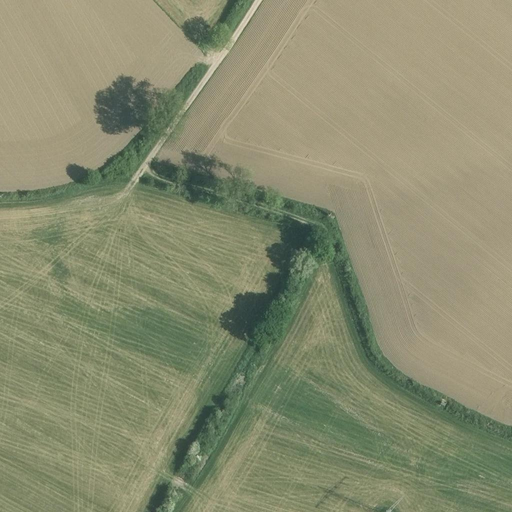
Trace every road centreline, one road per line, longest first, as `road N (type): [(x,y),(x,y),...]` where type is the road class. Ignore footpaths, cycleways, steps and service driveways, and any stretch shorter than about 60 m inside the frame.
road 1 (track): [(253,0),(134,171),(95,210)]
road 2 (track): [(134,171),(316,223)]
